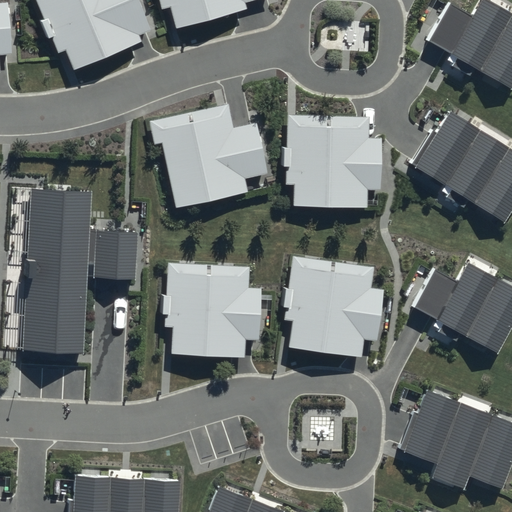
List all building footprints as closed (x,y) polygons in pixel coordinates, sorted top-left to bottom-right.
[(0,0),(0,53),(10,53),(5,0),(0,0)] [(62,44),(72,69),(141,42),(134,26),(146,21),(137,0),(36,0),(55,47),(62,44)] [(157,0),(160,8),(168,6),(173,25),(243,6),(242,1),(244,0),(157,0)] [(422,42),(509,89),(511,83),(511,10),(492,0),(477,0),(468,16),(444,3),(422,42)] [(159,142),(173,206),(247,190),(244,178),(266,173),(254,120),(232,125),(227,102),(147,119),(152,143),(159,142)] [(511,149),(448,109),(412,164),(502,222),(511,207),(511,149)] [(291,177),(290,203),(363,207),(364,189),(377,190),(379,137),(367,137),(367,116),(286,112),(283,176),(291,177)] [(91,190),(29,187),(21,349),(82,352),(86,275),(135,278),(137,229),(89,226),(91,190)] [(290,319),(286,346),(359,356),(362,338),(375,340),(382,288),(369,286),(372,266),(291,254),(282,318),(290,319)] [(409,306),(496,353),(511,323),(511,281),(467,258),(455,280),(431,267),(409,306)] [(171,326),(170,353),(243,356),(244,339),(257,339),(259,286),(246,286),(247,265),(166,261),(163,325),(171,326)] [(511,450),(511,420),(425,385),(400,447),(433,461),(427,475),(458,487),(464,473),(497,487),(511,450)] [(174,511),(176,478),(72,473),(69,511),(174,511)] [(287,511),(216,484),(204,511),(287,511)]
